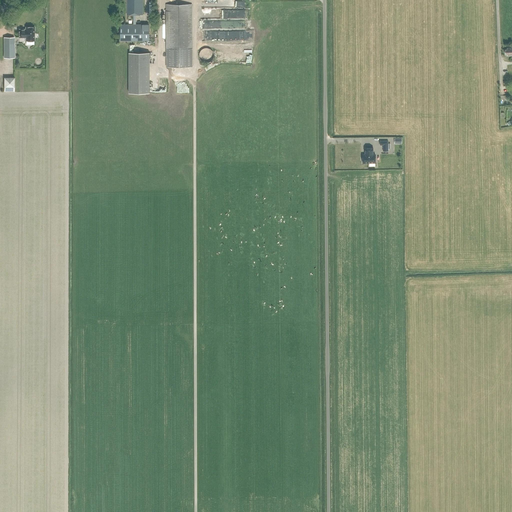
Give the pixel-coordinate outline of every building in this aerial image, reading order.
[(149,41),(149,25),(143,25),(136,25),(135,15),(143,15),(142,0),(126,0),(127,15),(133,15),(134,25),(127,25),(120,25),(120,41),(149,41)] [(232,1),(232,8),(245,8),(245,0),(232,1)] [(192,67),(192,4),(166,5),(167,67),(192,67)] [(24,26),(24,28),(17,28),(17,36),(24,36),(24,39),(32,39),(32,37),(33,37),(33,33),(32,33),(32,26),(30,26),(29,25),(27,25),(26,26),(24,26)] [(15,37),(4,37),(4,58),(15,58),(15,37)] [(201,54),(206,58),(212,51),(207,47),(201,54)] [(129,93),(149,93),(149,53),(129,53),(129,93)] [(14,77),(4,77),(5,91),(14,91),(14,77)] [(365,148),(365,155),(363,155),(363,157),(362,158),(362,160),(363,161),(363,163),(375,163),(375,155),(373,155),(373,148),(365,148)]
